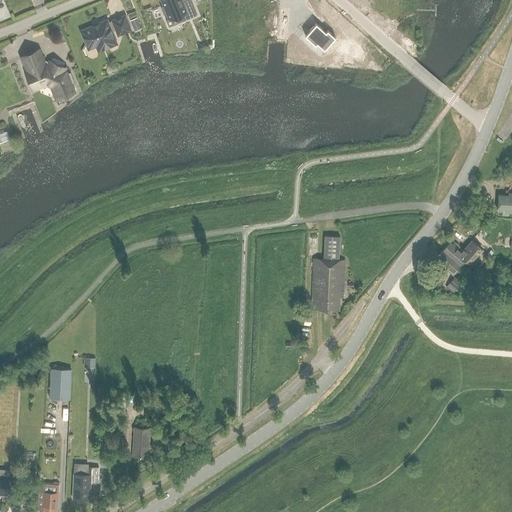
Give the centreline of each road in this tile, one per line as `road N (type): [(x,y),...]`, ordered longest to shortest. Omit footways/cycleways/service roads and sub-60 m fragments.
road 1 (secondary): [(334,372),(398,269),(443,215),(488,128)]
road 2 (residential): [(323,356),(268,409),(113,511)]
road 3 (secondary): [(148,511),(292,414),(334,372)]
road 4 (residential): [(488,128),(339,0)]
road 5 (track): [(511,354),(448,348),(384,290)]
